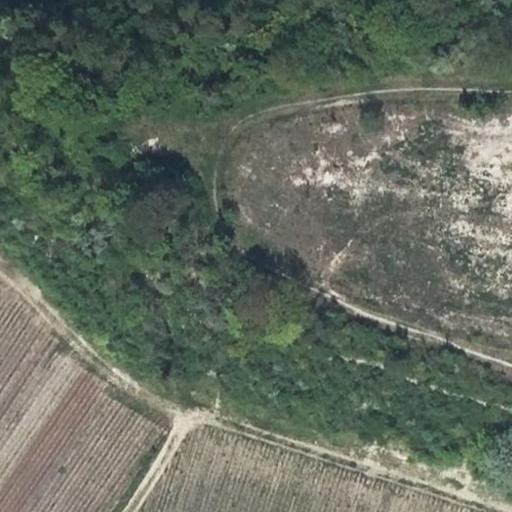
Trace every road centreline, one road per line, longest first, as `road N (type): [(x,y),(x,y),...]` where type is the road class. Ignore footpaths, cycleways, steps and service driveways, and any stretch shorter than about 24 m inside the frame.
road 1 (track): [(389,0),(245,26),(166,18),(0,47)]
road 2 (track): [(0,263),(79,350),(136,392),(189,417),(130,511)]
road 3 (track): [(499,511),(189,417)]
